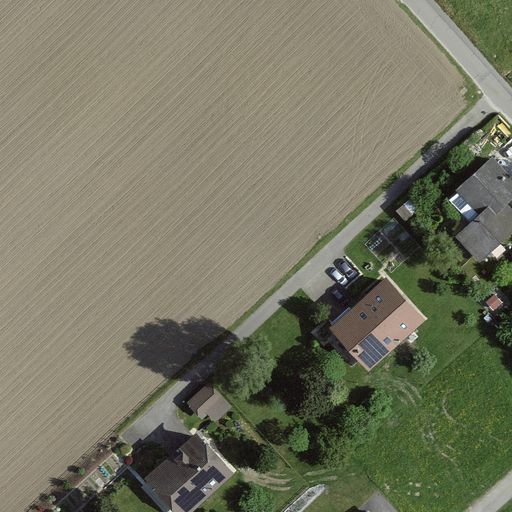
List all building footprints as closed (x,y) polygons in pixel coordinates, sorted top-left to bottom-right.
[(511,178),(489,154),(454,186),(478,213),(455,233),(478,258),(511,227),(511,211),(505,204),(511,197),(511,178)] [(425,316),(383,270),(326,321),(367,367),(425,316)] [(209,379),(187,398),(201,415),(223,396),(209,379)] [(194,427),(141,476),(174,511),(185,511),(233,468),(194,427)] [(374,511),(365,502),(354,511),(374,511)]
